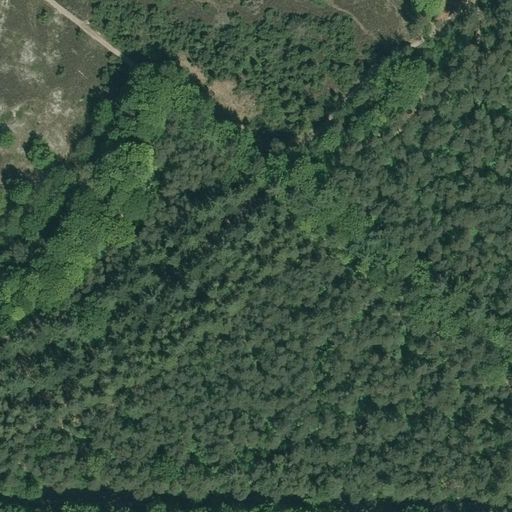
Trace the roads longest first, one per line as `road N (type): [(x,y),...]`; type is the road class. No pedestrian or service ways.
road 1 (tertiary): [(511,511),(0,495)]
road 2 (track): [(511,357),(285,170)]
road 3 (track): [(285,170),(347,99),(467,0)]
